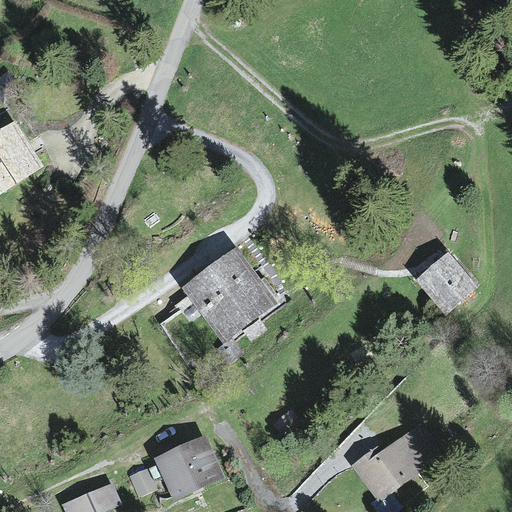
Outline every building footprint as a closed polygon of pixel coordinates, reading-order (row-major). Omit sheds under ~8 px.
[(0,199),(42,171),(12,127),(0,135),(0,199)] [(277,307),(236,254),(187,292),(228,345),(277,307)] [(479,293),(450,258),(419,284),(448,319),(479,293)] [(444,461),(421,431),(383,460),(378,453),(357,469),(386,506),(444,461)] [(222,481),(204,442),(157,464),(175,502),(222,481)] [(117,511),(123,510),(114,490),(67,511),(117,511)]
